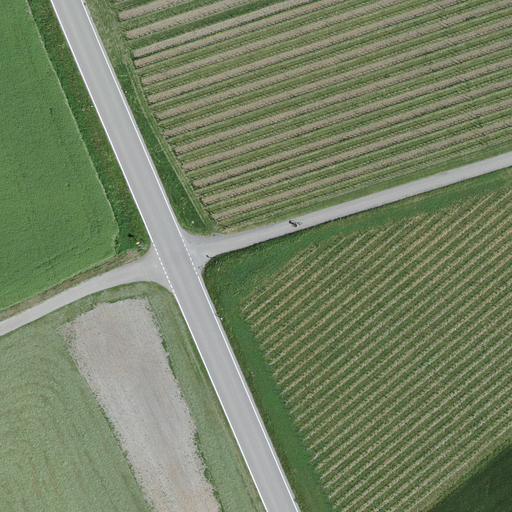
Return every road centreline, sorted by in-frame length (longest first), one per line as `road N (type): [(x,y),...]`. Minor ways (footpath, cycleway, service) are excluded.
road 1 (tertiary): [(288,511),(65,0)]
road 2 (track): [(173,261),(511,159)]
road 3 (track): [(173,261),(0,339)]
